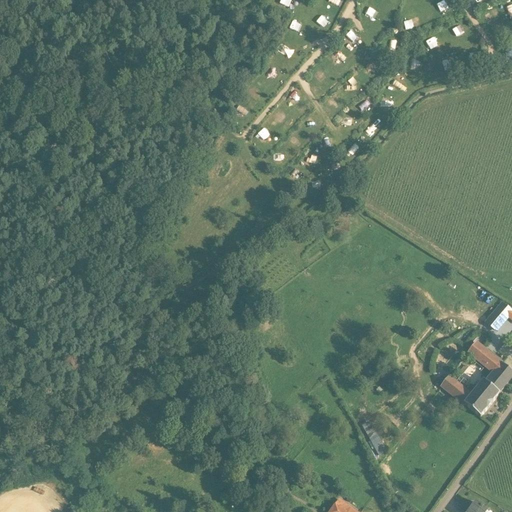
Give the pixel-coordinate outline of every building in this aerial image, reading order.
[(278,0),(281,8),(290,5),(288,0),(278,0)] [(295,23),(293,30),(301,32),(303,25),(295,23)] [(508,318),(511,312),(503,305),(486,324),(496,332),(508,318)] [(481,419),(500,396),(511,381),(511,373),(476,345),(468,354),(494,375),(474,396),(450,377),(441,387),(481,419)] [(232,502),(238,495),(230,489),(224,496),(232,502)] [(357,511),(340,499),(330,511),(357,511)]
